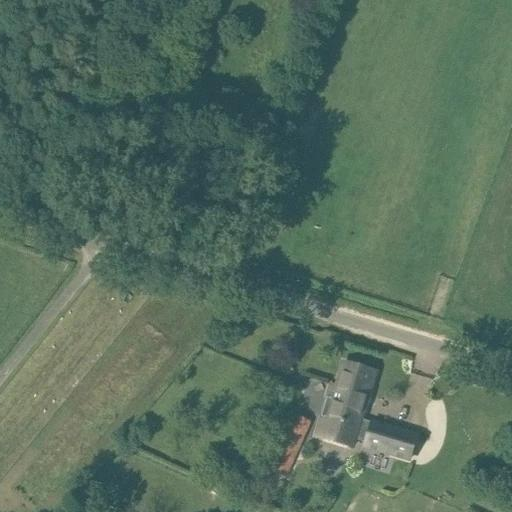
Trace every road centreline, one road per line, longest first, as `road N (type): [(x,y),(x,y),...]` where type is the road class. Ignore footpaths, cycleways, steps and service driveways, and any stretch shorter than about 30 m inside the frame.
road 1 (unclassified): [(511,368),(0,212)]
road 2 (unknown): [(105,244),(0,381)]
